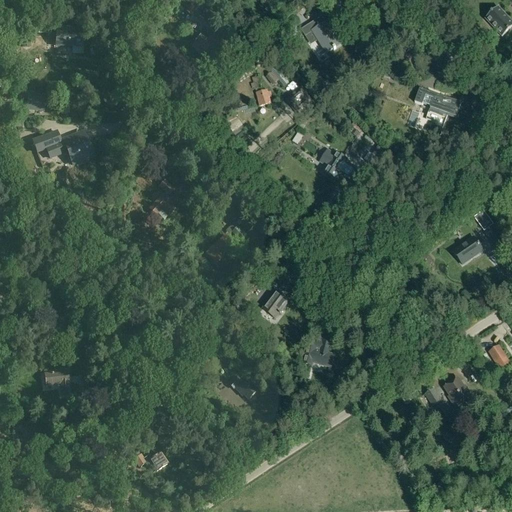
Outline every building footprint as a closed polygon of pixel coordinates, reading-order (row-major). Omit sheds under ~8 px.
[(191,15),(204,0),(195,0),(186,11),(191,15)] [(200,16),(213,27),(221,18),(207,6),(200,16)] [(503,38),(511,28),(511,22),(498,8),(486,19),(503,38)] [(233,14),(258,34),(265,26),(261,23),(259,25),(248,17),(247,18),(243,14),(242,15),(236,10),(233,14)] [(341,44),(331,29),(339,25),(335,19),(328,24),(327,23),(312,32),(321,46),(323,46),(327,53),(341,44)] [(57,45),(81,46),(82,30),(58,29),(57,45)] [(224,37),(215,30),(207,40),(202,37),(192,49),(203,57),(208,51),(211,53),(224,37)] [(265,80),(274,91),(284,84),(275,72),(265,80)] [(327,87),(320,91),(326,99),(332,94),(327,87)] [(302,89),(288,101),(300,115),(314,103),(302,89)] [(461,104),(420,89),(415,103),(422,106),(423,105),(431,107),(430,109),(456,118),(461,104)] [(269,93),(267,93),(267,91),(257,94),(260,107),(270,104),(268,98),(270,98),(269,93)] [(46,98),(28,96),(26,112),(44,113),(46,98)] [(426,120),(444,126),(447,119),(429,112),(426,120)] [(232,126),(236,136),(243,134),(239,124),(232,126)] [(73,138),(64,141),(64,142),(61,143),(57,132),(33,141),(35,147),(41,145),(43,150),(46,149),(50,159),(68,152),(68,153),(72,151),(77,165),(86,162),(84,159),(94,156),(91,147),(89,148),(86,139),(75,143),(73,138)] [(388,152),(378,146),(367,163),(377,169),(388,152)] [(323,173),(335,180),(340,172),(347,176),(346,178),(353,183),(360,172),(353,167),(352,169),(345,164),(347,161),(336,153),(334,156),(327,151),(320,162),(327,167),(323,173)] [(175,173),(168,180),(175,187),(182,180),(175,173)] [(169,196),(175,190),(165,180),(158,187),(169,196)] [(175,210),(170,205),(172,203),(165,196),(149,209),(155,215),(161,209),(168,216),(175,210)] [(494,225),(484,212),(475,219),(485,232),(494,225)] [(238,219),(229,228),(233,232),(233,233),(241,240),(247,235),(238,227),(242,223),(238,219)] [(486,234),(491,240),(500,233),(495,227),(486,234)] [(226,236),(215,247),(215,246),(208,254),(217,263),(223,256),(222,255),(233,243),(226,236)] [(474,238),(453,253),(462,266),(483,252),(474,238)] [(431,260),(427,256),(421,257),(419,263),(423,267),(429,266),(431,260)] [(263,310),(275,319),(289,302),(276,292),(263,310)] [(333,338),(324,336),(324,337),(317,335),(315,341),(314,341),(312,347),(308,346),(303,364),(312,367),(313,364),(331,369),(335,356),(328,355),(333,338)] [(94,343),(85,344),(87,352),(96,351),(94,343)] [(499,346),(488,353),(500,372),(511,364),(505,356),(503,352),(499,346)] [(226,367),(232,362),(223,351),(217,357),(226,367)] [(46,386),(60,384),(61,395),(70,394),(68,373),(45,375),(46,386)] [(235,389),(237,387),(249,400),(259,391),(249,381),(245,385),(237,377),(230,384),(235,389)] [(449,398),(455,409),(472,398),(465,387),(464,389),(458,380),(445,388),(450,397),(449,398)] [(441,402),(434,390),(425,395),(432,407),(441,402)] [(511,403),(511,402),(497,411),(503,420),(511,413),(511,403)] [(442,442),(450,438),(445,429),(438,433),(442,442)] [(149,457),(144,460),(143,461),(140,456),(134,460),(139,468),(145,464),(147,467),(151,464),(156,473),(167,465),(160,454),(151,460),(149,457)]
